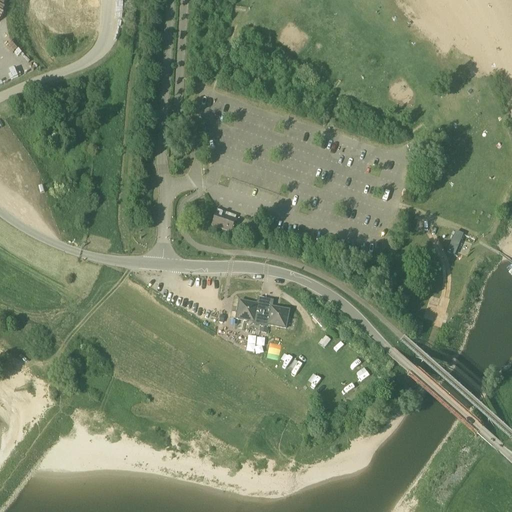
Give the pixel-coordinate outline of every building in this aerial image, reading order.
[(19,141),(0,148),(0,161),(15,201),(39,192),(19,141)] [(231,233),(235,223),(223,218),(224,215),(216,213),(211,226),(231,233)] [(498,252),(485,245),(486,242),(455,226),(444,255),(472,269),(483,248),(497,255),(498,252)] [(407,305),(410,299),(400,293),(397,299),(407,305)] [(271,308),(272,304),(258,301),(257,305),(240,302),(236,320),(286,329),(289,311),(271,308)] [(246,351),(262,355),(266,339),(250,335),(246,351)]
